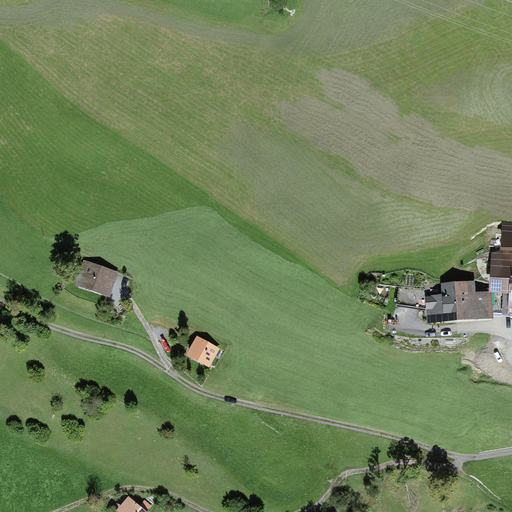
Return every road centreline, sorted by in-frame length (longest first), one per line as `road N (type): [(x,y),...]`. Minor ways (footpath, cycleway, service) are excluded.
road 1 (track): [(0,300),(39,321),(146,353),(222,396),(462,456)]
road 2 (track): [(511,449),(346,471),(304,511)]
road 3 (track): [(217,511),(176,493),(127,486),(53,511)]
